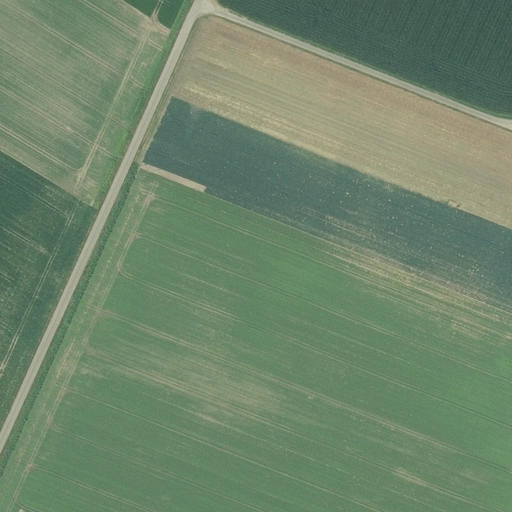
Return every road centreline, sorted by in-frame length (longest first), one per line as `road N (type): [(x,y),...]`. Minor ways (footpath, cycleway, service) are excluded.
road 1 (unclassified): [(197,3),(0,444)]
road 2 (unclassified): [(511,123),(197,3)]
